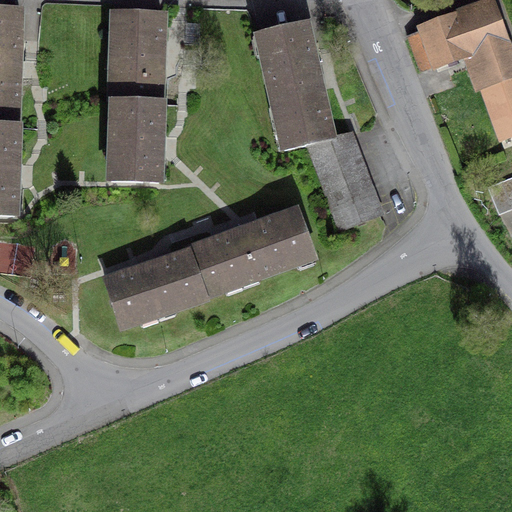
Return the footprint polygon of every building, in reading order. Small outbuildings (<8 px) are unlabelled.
[(511,137),(511,41),(499,2),(420,29),(434,70),(472,57),(500,141),(511,137)] [(26,4),(0,3),(0,216),(20,217),(26,4)] [(175,7),(110,4),(100,181),(166,185),(175,7)] [(302,21),(244,34),(270,152),(327,139),(302,21)] [(346,133),(303,148),(335,236),(377,220),(346,133)] [(511,177),(487,187),(498,216),(511,210),(511,177)] [(284,210),(89,280),(110,339),(305,269),(284,210)]
